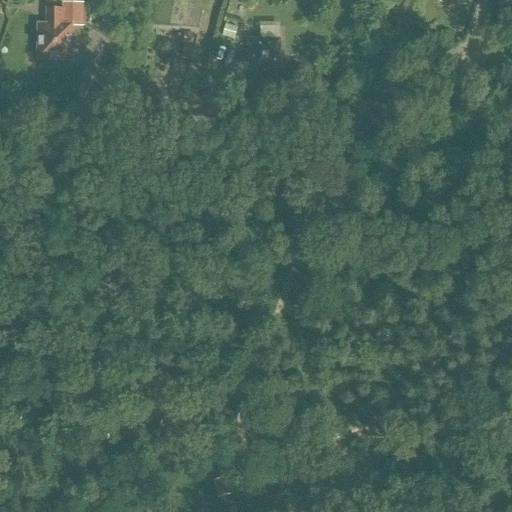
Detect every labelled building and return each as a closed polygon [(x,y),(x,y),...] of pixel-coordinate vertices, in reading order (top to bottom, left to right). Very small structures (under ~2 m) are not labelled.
[(82,27),(83,3),(61,3),(61,9),(44,9),(44,25),(38,25),(37,58),(69,59),(69,27),(82,27)] [(237,27),(226,24),(222,35),(234,39),(237,27)] [(184,33),(181,60),(191,61),(194,34),(184,33)] [(279,71),(279,40),(248,40),(248,71),(255,71),(258,67),(261,71),(279,71)] [(226,477),(212,481),(214,488),(217,498),(231,494),(228,485),(226,477)]
